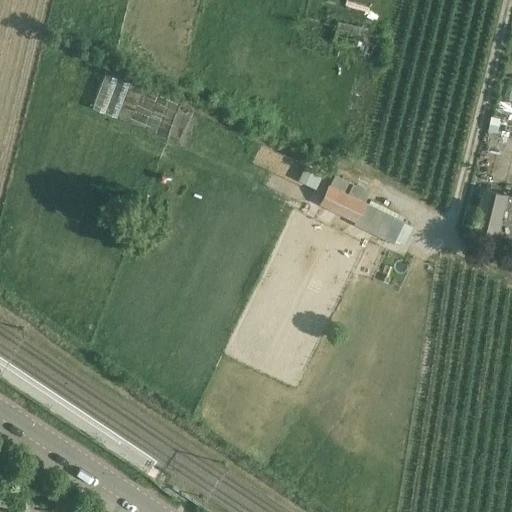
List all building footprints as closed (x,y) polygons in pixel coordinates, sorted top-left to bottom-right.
[(356,47),(359,34),(336,28),(332,41),(356,47)] [(365,38),(363,48),(374,50),(376,40),(365,38)] [(107,114),(123,77),(99,67),(83,103),(107,114)] [(491,117),(489,126),(498,127),(500,118),(491,117)] [(305,166),(298,181),(315,189),(322,173),(305,166)] [(328,184),(319,204),(355,221),(353,224),(393,243),(395,240),(403,244),(412,226),(403,222),(404,220),(365,201),(369,192),(335,175),(330,185),(328,184)] [(473,226),(472,228),(508,237),(511,221),(511,195),(482,188),(478,206),(473,226)] [(467,204),(462,224),(473,226),(478,206),(467,204)] [(449,294),(465,253),(451,248),(435,288),(449,294)]
